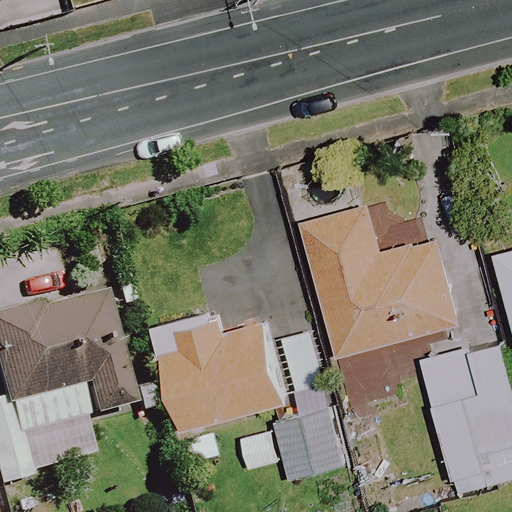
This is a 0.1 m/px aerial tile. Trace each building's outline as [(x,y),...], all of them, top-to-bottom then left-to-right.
[(386,246),(374,203),(303,222),(340,358),(463,324),(438,232),(386,246)] [(511,251),(496,255),(511,319),(511,251)] [(0,486),(31,478),(20,434),(133,404),(103,292),(41,309),(39,302),(0,312),(0,391),(2,397),(0,397),(0,486)] [(275,408),(280,426),(242,436),(250,469),(288,459),(293,479),(346,466),(311,330),(273,340),(268,319),(226,330),(221,310),(155,327),(182,431),(275,408)] [(451,480),(485,472),(489,487),(511,481),(511,372),(503,336),(421,356),(451,480)]
